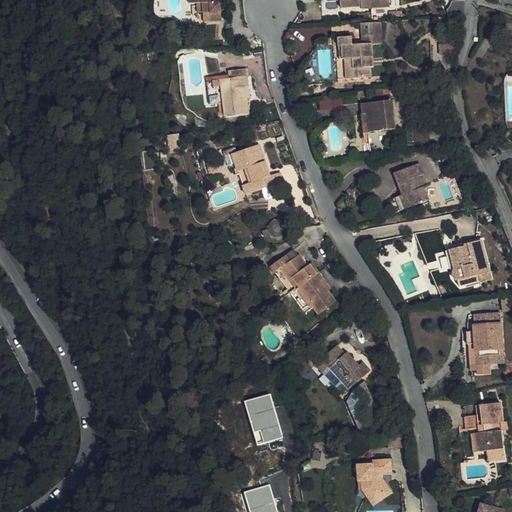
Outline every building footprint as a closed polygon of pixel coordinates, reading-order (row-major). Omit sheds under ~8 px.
[(189,0),(190,4),(198,4),(203,4),(204,13),(204,22),(221,21),(220,0),(189,0)] [(327,0),(328,2),(340,1),(341,8),(362,6),(371,6),(372,9),(390,7),(389,0),(327,0)] [(376,23),(361,24),(363,44),(352,45),(352,37),(338,38),(340,60),(345,60),(353,59),(355,79),(372,78),(371,67),(374,67),(372,45),(372,38),(377,37),(376,23)] [(345,60),(346,80),(355,79),(353,59),(345,60)] [(251,97),(248,70),(231,72),(232,79),(222,80),(225,105),(226,111),(226,118),(248,115),(246,97),(251,97)] [(322,110),(331,108),(329,98),(320,100),(322,110)] [(392,101),(362,104),(363,115),(368,114),(371,132),(395,129),(392,101)] [(258,192),(277,185),(283,183),(280,173),(272,176),(266,162),(263,163),(260,157),(264,155),(260,145),(232,155),(247,196),(258,192)] [(429,201),(424,188),(424,187),(422,188),(418,177),(424,174),(420,164),(394,174),(403,195),(404,194),(410,208),(429,201)] [(259,196),(258,192),(247,196),(248,200),(259,196)] [(393,199),(394,200),(399,213),(410,208),(404,194),(403,195),(393,199)] [(264,233),(266,238),(270,236),(271,238),(273,239),(276,240),(280,240),(283,239),(285,237),(287,234),(288,231),(288,226),(285,222),(282,220),(278,219),(273,220),(270,222),(268,224),(267,228),(267,231),(264,233)] [(492,280),(482,241),(465,246),(465,247),(450,251),(455,269),(455,271),(453,274),(454,276),(455,278),(456,280),(458,281),(479,275),(481,282),(482,283),(492,280)] [(450,251),(446,252),(451,270),(455,269),(450,251)] [(320,315),(336,303),(328,291),(321,281),(324,279),(319,273),(316,275),(310,266),(308,267),(299,256),(289,262),(285,257),(271,267),(303,311),(312,305),(320,315)] [(313,264),(310,266),(316,275),(319,273),(313,264)] [(460,287),(481,282),(479,275),(458,281),(460,287)] [(321,281),(328,291),(332,289),(324,279),(321,281)] [(511,296),(502,298),(503,311),(511,309),(511,296)] [(475,326),(475,331),(478,365),(504,363),(501,314),(476,316),(477,325),(475,326)] [(478,365),(475,331),(468,332),(468,344),(470,343),(472,366),(478,365)] [(338,346),(323,359),(331,369),(324,374),(343,396),(370,372),(363,364),(359,367),(347,353),(345,355),(338,346)] [(331,369),(323,359),(317,365),(324,374),(331,369)] [(271,393),(245,401),(258,445),(285,437),(271,393)] [(480,434),(472,435),(474,453),(487,451),(504,450),(501,431),(500,423),(504,423),(501,403),(476,407),(478,416),(479,428),(480,434)] [(467,430),(479,428),(478,416),(465,418),(467,430)] [(508,422),(504,423),(500,423),(501,431),(509,430),(508,422)] [(487,451),(489,463),(505,460),(504,450),(487,451)] [(359,482),(362,482),(365,482),(365,488),(370,494),(378,494),(380,497),(390,490),(383,481),(383,480),(375,480),(375,476),(383,476),(392,475),(391,460),(373,461),(373,465),(357,466),(359,482)] [(365,482),(362,482),(362,490),(374,507),(393,494),(390,490),(380,497),(378,494),(370,494),(365,488),(365,482)] [(245,490),(250,511),(278,511),(271,484),(245,490)]
